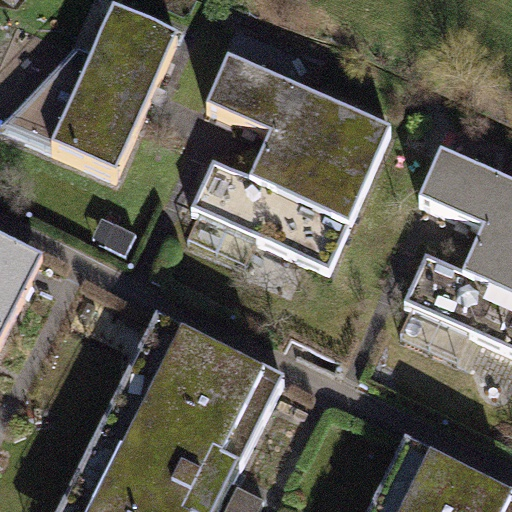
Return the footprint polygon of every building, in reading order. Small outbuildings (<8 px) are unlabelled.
[(13,0),(0,0),(0,8),(5,12),(13,0)] [(175,45),(108,18),(87,63),(78,57),(3,137),(118,187),(175,45)] [(393,138),(229,64),(209,120),(277,145),(254,188),(214,170),(193,219),(334,278),(393,138)] [(511,190),(440,159),(423,209),(487,238),(466,279),(429,263),(408,313),(511,358),(511,190)] [(0,350),(43,266),(0,244),(0,350)] [(224,511),(287,389),(161,327),(69,511),(224,511)] [(511,511),(511,501),(409,449),(377,511),(511,511)]
